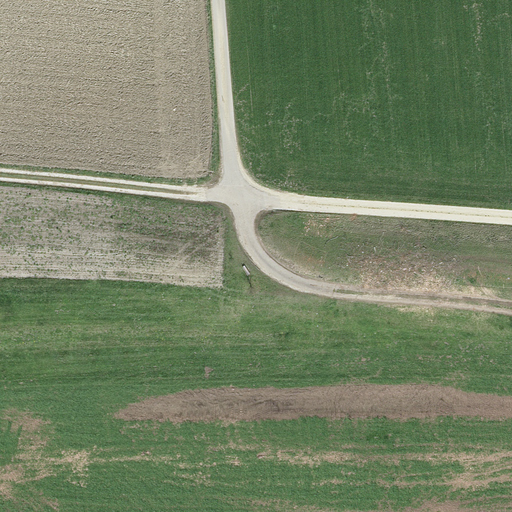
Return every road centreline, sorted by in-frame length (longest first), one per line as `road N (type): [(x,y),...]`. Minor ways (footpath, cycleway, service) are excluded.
road 1 (track): [(238,198),(245,246),(298,288),(511,312)]
road 2 (track): [(511,225),(238,198)]
road 3 (track): [(238,198),(0,179)]
road 4 (track): [(215,0),(225,146),(238,198)]
